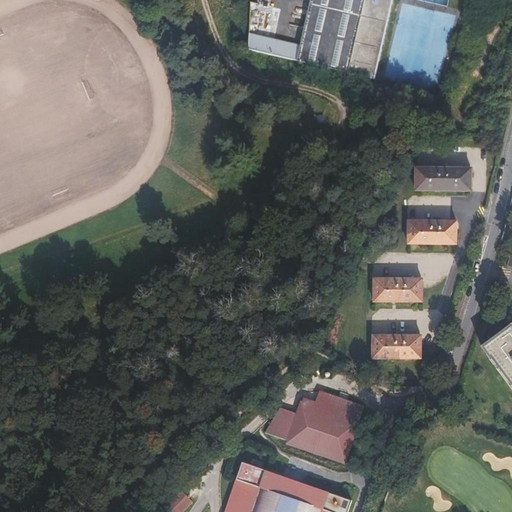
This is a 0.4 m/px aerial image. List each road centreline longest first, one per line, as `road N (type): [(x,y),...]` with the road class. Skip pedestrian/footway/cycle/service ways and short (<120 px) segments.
road 1 (residential): [(439,394),(511,146)]
road 2 (track): [(356,136),(346,107),(330,92),(233,68),(217,50),(201,0)]
